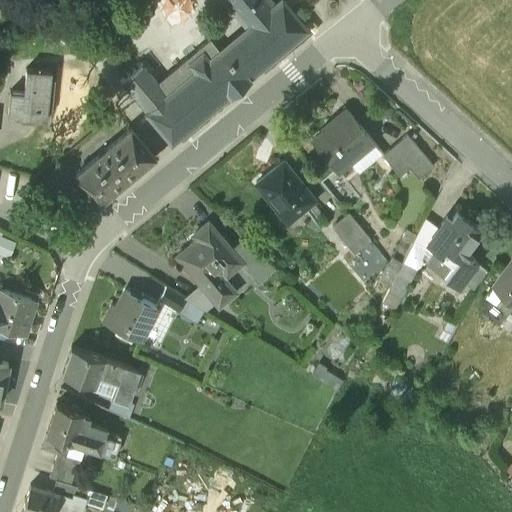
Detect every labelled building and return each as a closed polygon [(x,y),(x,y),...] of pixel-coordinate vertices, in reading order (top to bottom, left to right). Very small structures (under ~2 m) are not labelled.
[(210,39),(157,83),(141,63),(120,80),(146,112),(171,141),(305,29),(281,0),(279,0),(273,6),(268,0),(224,0),(248,27),(219,51),(210,39)] [(9,61),(7,84),(19,86),(22,63),(9,61)] [(50,70),(26,67),(24,91),(10,89),(8,114),(46,118),(50,70)] [(373,141),(346,109),(321,129),(323,131),(311,140),(336,171),(373,141)] [(130,129),(74,175),(98,203),(153,157),(130,129)] [(432,165),(406,134),(381,154),(399,175),(408,167),(417,178),(432,165)] [(314,200),(283,161),(255,183),(287,222),(314,200)] [(456,211),(450,219),(446,215),(437,226),(426,242),(438,251),(437,252),(437,253),(433,259),(447,269),(443,274),(459,286),(477,262),(462,251),(479,228),(456,211)] [(369,239),(347,213),(332,226),(353,252),(369,239)] [(425,217),(413,240),(423,245),(426,242),(437,226),(425,217)] [(207,222),(193,234),(197,239),(177,256),(202,286),(222,269),(226,274),(239,263),(240,262),(231,251),(207,222)] [(0,249),(9,253),(15,237),(0,232),(0,249)] [(266,260),(245,240),(231,251),(240,262),(239,263),(249,275),(266,260)] [(511,260),(494,285),(504,292),(511,297),(511,260)] [(415,269),(402,262),(396,273),(390,284),(388,289),(402,295),(415,269)] [(388,263),(380,279),(390,284),(396,273),(388,263)] [(504,292),(494,285),(487,294),(497,302),(504,292)] [(190,301),(165,286),(159,299),(184,314),(190,301)] [(34,299),(0,287),(0,325),(23,333),(34,299)] [(156,306),(125,290),(116,308),(112,306),(104,321),(139,339),(156,306)] [(138,370),(71,346),(61,373),(92,384),(93,384),(97,374),(116,381),(114,387),(130,393),(138,370)] [(342,380),(318,365),(312,375),(336,389),(342,380)] [(116,381),(97,374),(93,384),(92,384),(90,389),(111,396),(114,387),(116,381)] [(130,393),(114,387),(111,396),(111,397),(127,402),(127,401),(130,393)] [(127,402),(111,397),(107,408),(127,417),(133,403),(127,401),(127,402)] [(82,411),(55,402),(45,433),(72,442),(83,445),(114,456),(119,440),(77,425),(82,411)] [(72,442),(45,433),(41,446),(57,452),(65,455),(66,454),(78,458),(83,445),(72,442)] [(65,455),(57,452),(48,476),(55,479),(70,483),(78,458),(66,454),(65,455)] [(70,483),(55,479),(52,490),(58,492),(71,496),(72,493),(85,498),(88,489),(70,483)] [(52,490),(29,483),(20,511),(51,511),(55,502),(58,492),(52,490)] [(85,498),(72,493),(71,496),(58,492),(55,502),(81,510),(85,498)]
